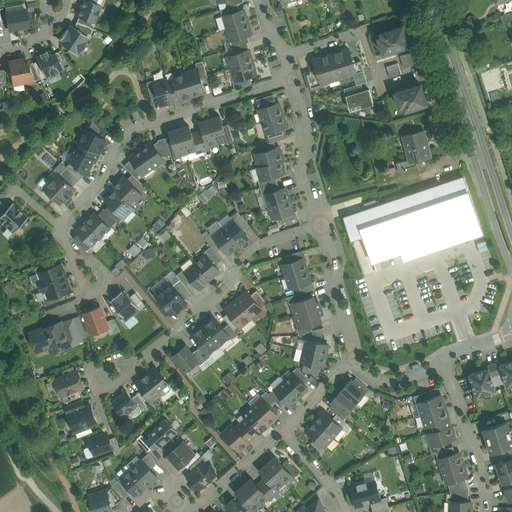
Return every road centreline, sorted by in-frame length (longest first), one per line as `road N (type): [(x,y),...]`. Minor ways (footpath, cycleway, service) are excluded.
road 1 (residential): [(291,78),(149,122),(123,138),(101,183),(61,225),(92,275)]
road 2 (residential): [(322,223),(263,241),(172,331),(103,375)]
road 3 (tertiary): [(431,0),(511,251)]
road 4 (residential): [(444,358),(487,490),(486,511)]
road 5 (residential): [(322,223),(302,162),(309,130),(291,78)]
road 6 (residential): [(353,355),(322,223)]
road 7 (residential): [(283,431),(194,511)]
